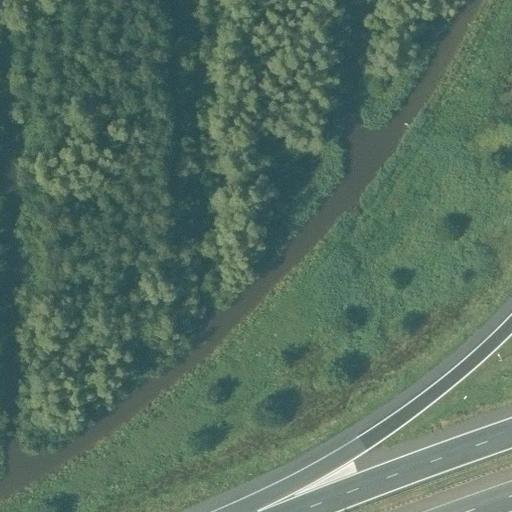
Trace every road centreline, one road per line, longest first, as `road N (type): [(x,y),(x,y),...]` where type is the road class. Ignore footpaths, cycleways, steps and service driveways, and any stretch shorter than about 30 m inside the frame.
road 1 (motorway): [(511,323),(275,511)]
road 2 (motorway): [(511,434),(297,511)]
